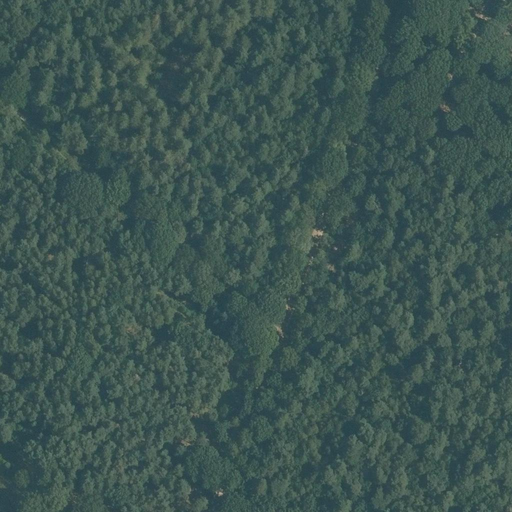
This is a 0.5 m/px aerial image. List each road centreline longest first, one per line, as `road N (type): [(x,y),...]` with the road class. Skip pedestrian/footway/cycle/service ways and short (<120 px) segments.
road 1 (track): [(0,102),(477,511)]
road 2 (track): [(211,511),(405,0)]
road 3 (track): [(511,231),(365,104)]
